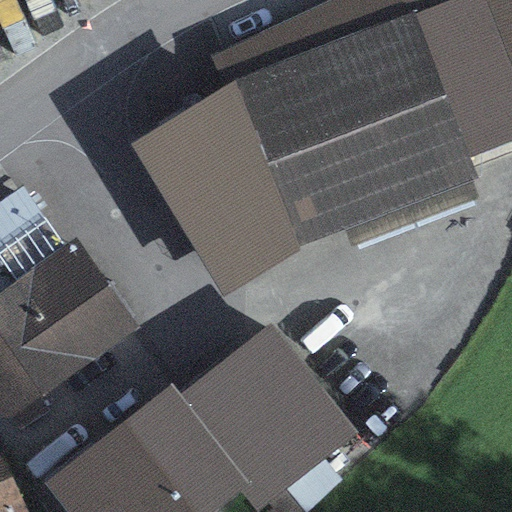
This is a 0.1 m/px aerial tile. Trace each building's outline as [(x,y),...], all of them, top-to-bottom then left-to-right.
[(511,67),(486,0),(451,0),(234,82),(133,146),(225,299),(300,249),(478,184),(469,157),(511,139),(511,67)] [(511,0),(486,0),(511,67),(511,0)] [(73,375),(142,327),(81,239),(12,286),(73,375)] [(0,416),(5,423),(73,375),(12,286),(0,294),(0,416)] [(170,397),(97,451),(93,445),(47,479),(72,511),(217,511),(242,492),(256,511),(260,511),(362,433),(273,324),(175,404),(170,397)] [(28,511),(0,459),(0,511),(52,511),(51,510),(48,511),(28,511)]
